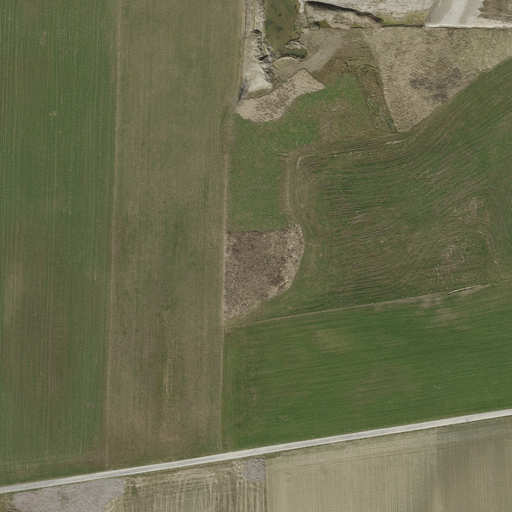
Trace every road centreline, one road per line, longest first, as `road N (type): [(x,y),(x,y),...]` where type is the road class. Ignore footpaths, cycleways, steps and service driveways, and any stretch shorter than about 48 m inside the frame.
road 1 (track): [(0,489),(511,411)]
road 2 (track): [(248,0),(248,98),(388,77),(438,27)]
